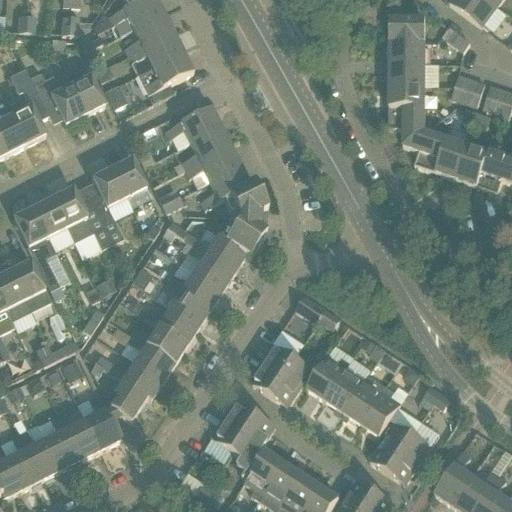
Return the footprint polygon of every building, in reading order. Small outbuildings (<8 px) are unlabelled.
[(62,0),(62,11),(70,12),(70,0),(62,0)] [(70,0),(70,12),(79,12),(79,0),(70,0)] [(122,15),(107,23),(111,31),(114,30),(119,42),(132,35),(163,20),(154,1),(156,0),(154,0),(122,16),(122,15)] [(125,0),(131,11),(122,15),(122,16),(154,0),(125,0)] [(482,32),(497,12),(480,0),(455,0),(449,8),(482,32)] [(505,0),(480,0),(497,12),(505,0)] [(425,48),(425,26),(416,26),(416,16),(405,16),(403,17),(400,19),(399,21),(398,23),(397,26),(389,26),(389,48),(425,48)] [(173,39),(163,20),(132,35),(138,47),(123,54),(127,62),(173,39)] [(68,41),(69,22),(61,21),(59,41),(68,41)] [(69,22),(68,41),(76,42),(78,23),(69,22)] [(25,39),(25,23),(16,23),(16,38),(25,39)] [(25,23),(25,39),(33,39),(34,23),(25,23)] [(453,50),(459,41),(449,33),(442,42),(453,50)] [(182,59),(173,39),(127,62),(137,81),(182,59)] [(470,48),(459,41),(453,50),(463,57),(470,48)] [(93,55),(102,51),(98,43),(81,52),(88,66),(97,62),(93,55)] [(64,56),(64,47),(51,46),(51,55),(64,56)] [(425,70),(425,48),(389,48),(389,70),(425,70)] [(192,79),(182,59),(137,81),(147,102),(192,79)] [(425,92),(425,70),(389,70),(389,91),(425,92)] [(95,78),(100,88),(112,82),(107,72),(95,78)] [(104,112),(95,94),(85,73),(65,82),(84,122),(104,112)] [(36,100),(29,85),(24,75),(8,83),(16,100),(21,98),(25,106),(36,100)] [(84,122),(69,92),(65,82),(64,80),(52,86),(51,83),(44,86),(40,79),(29,85),(36,100),(47,122),(57,117),(64,132),(84,122)] [(464,108),(472,85),(459,81),(451,104),(464,108)] [(477,113),(485,90),(472,85),(464,108),(477,113)] [(425,113),(425,92),(389,91),(389,113),(425,113)] [(496,119),(503,96),(490,92),(483,115),(496,119)] [(509,124),(511,114),(511,98),(503,96),(496,119),(509,124)] [(45,141),(30,112),(19,117),(14,107),(5,111),(25,151),(45,141)] [(25,151),(5,111),(0,113),(0,123),(1,126),(0,127),(0,149),(6,161),(25,151)] [(424,136),(425,113),(389,113),(389,135),(403,135),(403,152),(424,136)] [(164,137),(169,145),(184,138),(189,149),(220,133),(210,114),(164,137)] [(474,130),(478,120),(466,115),(462,126),(474,130)] [(487,134),(490,124),(478,120),(474,130),(487,134)] [(230,152),(220,133),(189,149),(195,161),(180,168),(184,175),(230,152)] [(435,178),(446,144),(424,137),(424,136),(403,152),(419,158),(414,171),(435,178)] [(456,185),(467,151),(446,144),(435,178),(456,185)] [(476,192),(488,158),(467,151),(456,185),(476,192)] [(239,172),(230,152),(184,175),(188,184),(203,177),(208,187),(239,172)] [(502,186),(511,188),(511,171),(510,166),(488,158),(476,192),(497,199),(502,186)] [(131,165),(111,175),(126,204),(146,194),(131,165)] [(249,191),(239,172),(208,187),(215,200),(218,207),(249,191)] [(126,204),(111,175),(91,185),(99,200),(89,205),(112,251),(123,245),(107,214),(126,204)] [(253,189),(249,191),(218,207),(219,208),(222,207),(229,222),(229,230),(220,244),(217,242),(216,243),(245,262),(249,265),(265,240),(264,239),(266,217),(267,216),(253,189)] [(104,234),(89,205),(79,210),(72,195),(52,205),(74,249),(92,241),(100,257),(112,251),(104,234)] [(156,205),(160,212),(170,207),(166,200),(156,205)] [(204,216),(219,208),(218,207),(215,200),(200,207),(204,216)] [(177,204),(170,207),(174,215),(181,211),(177,204)] [(77,256),(52,205),(32,215),(47,244),(65,235),(76,256),(77,256)] [(174,215),(170,207),(160,212),(164,220),(174,215)] [(47,244),(32,215),(12,225),(49,298),(58,294),(44,265),(54,260),(46,244),(47,244)] [(174,241),(178,234),(170,229),(166,236),(174,241)] [(152,246),(159,235),(152,230),(145,241),(152,246)] [(182,246),(186,239),(178,234),(174,241),(182,246)] [(170,248),(174,241),(166,236),(162,242),(170,248)] [(209,254),(195,245),(186,239),(182,246),(191,252),(204,261),(209,254)] [(233,280),(245,262),(216,243),(209,254),(204,261),(233,280)] [(204,261),(191,252),(186,259),(200,268),(204,261)] [(221,298),(233,280),(204,261),(192,279),(221,298)] [(30,268),(10,278),(30,319),(50,308),(30,268)] [(30,319),(10,278),(0,282),(0,306),(11,329),(30,319)] [(209,316),(221,298),(192,279),(186,290),(172,281),(167,288),(209,316)] [(209,316),(167,288),(162,295),(176,304),(169,315),(198,334),(209,316)] [(319,326),(325,316),(320,313),(304,302),(304,304),(298,313),(295,317),(316,331),(319,326)] [(11,329),(0,306),(0,341),(14,334),(11,329)] [(186,352),(198,334),(169,315),(162,326),(148,317),(143,324),(186,352)] [(96,331),(103,321),(95,316),(88,326),(96,331)] [(333,336),(340,326),(330,319),(325,316),(319,326),(323,329),(333,336)] [(174,370),(186,352),(143,324),(142,326),(156,335),(149,345),(135,336),(131,342),(174,370)] [(89,342),(96,331),(88,326),(81,337),(89,342)] [(349,332),(343,342),(397,377),(404,367),(349,332)] [(140,359),(133,370),(162,389),(174,370),(131,342),(126,350),(140,359)] [(0,368),(8,364),(0,347),(0,368)] [(54,367),(50,359),(46,351),(35,357),(43,373),(54,367)] [(70,359),(66,351),(50,359),(54,367),(70,359)] [(270,402),(295,364),(277,352),(252,390),(270,402)] [(325,407),(350,369),(341,363),(337,369),(327,363),(306,395),(325,407)] [(287,414),(312,376),(295,364),(270,402),(287,414)] [(343,419),(364,387),(346,375),(350,369),(325,407),(343,419)] [(93,370),(88,377),(89,378),(97,383),(102,376),(102,375),(93,370)] [(107,379),(121,388),(145,404),(150,407),(162,389),(133,370),(126,380),(112,371),(107,379)] [(385,392),(376,386),(368,381),(343,419),(361,431),(386,393),(385,392)] [(11,409),(46,398),(41,384),(6,395),(11,409)] [(109,415),(113,417),(130,428),(145,404),(121,388),(113,400),(112,399),(106,408),(109,415)] [(433,409),(440,399),(430,392),(424,402),(432,408),(433,409)] [(379,443),(390,426),(400,411),(390,404),(394,398),(386,393),(361,431),(379,443)] [(443,415),(449,407),(450,405),(440,399),(433,409),(443,415)] [(119,447),(110,429),(97,402),(88,406),(95,421),(84,427),(99,457),(119,447)] [(233,459),(258,420),(240,409),(215,447),(233,459)] [(99,457),(84,427),(72,432),(65,418),(57,422),(80,467),(99,457)] [(267,445),(271,439),(273,436),(275,432),(267,427),(258,420),(233,459),(241,464),(237,471),(245,477),(242,482),(243,483),(268,445),(267,445)] [(57,422),(49,425),(57,440),(45,446),(60,477),(80,467),(57,422)] [(387,479),(412,441),(394,429),(369,468),(387,479)] [(60,477),(45,446),(33,452),(26,437),(18,441),(41,487),(60,477)] [(41,487),(18,441),(10,445),(18,460),(6,465),(22,496),(41,487)] [(405,491),(430,453),(412,441),(387,479),(405,491)] [(259,507),(284,469),(265,457),(244,489),(254,495),(250,501),(259,507)] [(451,511),(453,511),(472,484),(461,477),(470,463),(462,458),(434,501),(451,511)] [(0,468),(0,502),(2,506),(22,496),(6,465),(0,468)] [(266,511),(281,511),(302,481),(284,469),(259,507),(266,511)] [(479,511),(499,482),(492,477),(483,491),(472,484),(453,511),(479,511)] [(307,511),(320,493),(302,481),(281,511),(307,511)] [(504,511),(508,507),(497,500),(506,487),(499,482),(479,511),(504,511)] [(365,511),(375,498),(365,491),(357,486),(355,490),(353,493),(340,511),(365,511)] [(206,506),(213,495),(204,490),(197,500),(206,506)] [(320,493),(307,511),(333,511),(339,505),(320,493)] [(217,511),(224,503),(213,495),(206,506),(216,511),(217,511)] [(390,511),(393,509),(385,504),(375,498),(365,511),(390,511)]
